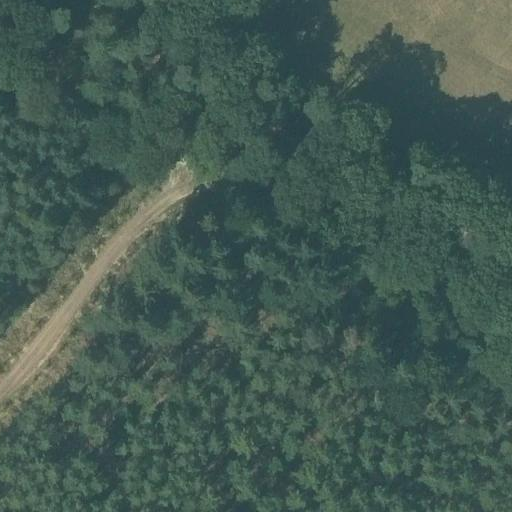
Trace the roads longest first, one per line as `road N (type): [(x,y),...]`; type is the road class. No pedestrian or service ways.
road 1 (track): [(0,71),(204,165),(115,246),(42,345),(0,386)]
road 2 (track): [(204,165),(379,250),(511,334)]
